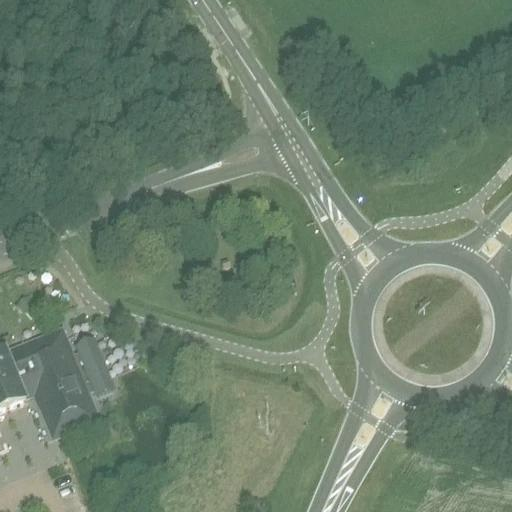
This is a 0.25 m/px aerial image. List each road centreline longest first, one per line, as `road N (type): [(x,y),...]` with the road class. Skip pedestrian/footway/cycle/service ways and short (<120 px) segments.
road 1 (tertiary): [(0,250),(291,139)]
road 2 (tertiary): [(291,139),(199,0)]
road 3 (tertiary): [(379,280),(291,139)]
road 4 (secondary): [(325,511),(393,389)]
road 5 (secondary): [(379,280),(361,320),(363,347),(393,389)]
